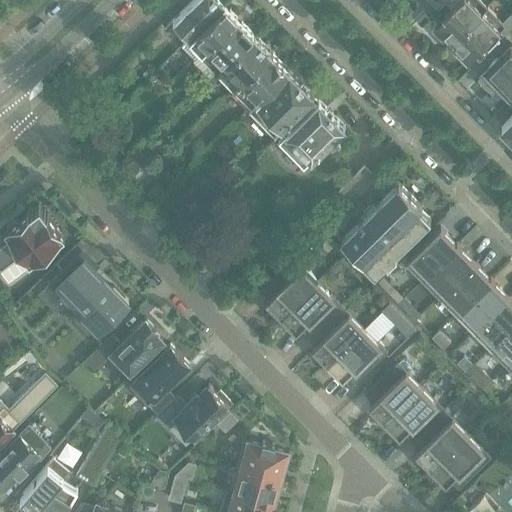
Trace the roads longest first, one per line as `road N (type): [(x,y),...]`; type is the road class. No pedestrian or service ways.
road 1 (unclassified): [(357,468),(5,101)]
road 2 (residential): [(282,0),(511,232)]
road 3 (residential): [(511,169),(345,0)]
road 4 (secondary): [(5,101),(116,0)]
